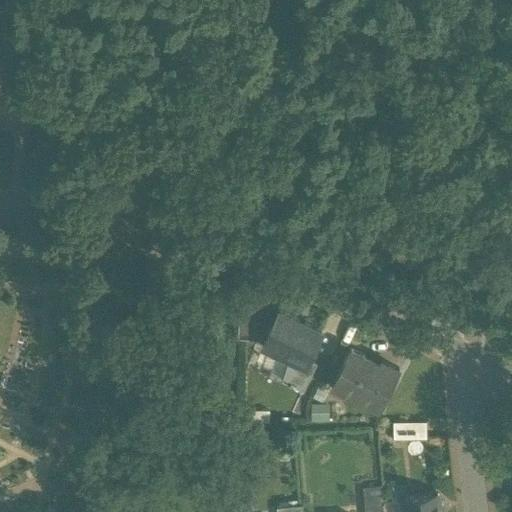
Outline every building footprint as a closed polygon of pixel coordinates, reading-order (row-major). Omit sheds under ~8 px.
[(0,0),(0,8),(14,9),(15,0),(0,0)] [(255,296),(240,295),(238,326),(254,327),(255,296)] [(320,330),(279,311),(280,310),(278,310),(272,324),(270,324),(268,329),(269,329),(263,342),(264,343),(265,342),(292,355),(305,362),(304,362),(306,363),(307,360),(321,331),(320,330)] [(378,363),(349,349),(350,348),(349,347),(330,385),(379,409),(398,368),(380,359),(378,363)] [(305,362),(292,355),(284,380),(289,383),(289,384),(294,386),(294,385),(302,389),(314,363),(307,360),(306,363),(304,362),(305,362)] [(425,421),(392,421),(393,438),(426,438),(425,421)] [(381,511),(379,485),(362,487),(363,511),(381,511)] [(437,511),(436,494),(402,497),(403,511),(437,511)]
